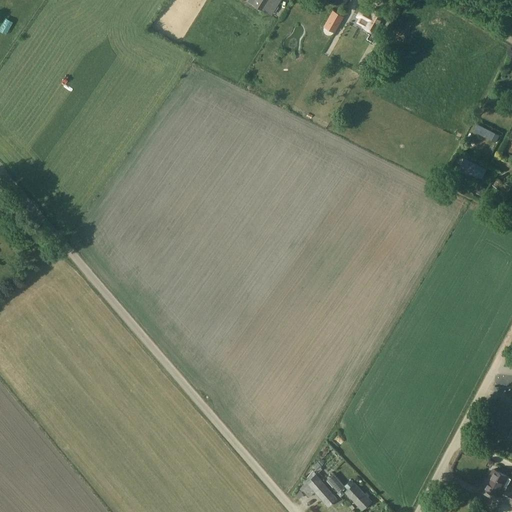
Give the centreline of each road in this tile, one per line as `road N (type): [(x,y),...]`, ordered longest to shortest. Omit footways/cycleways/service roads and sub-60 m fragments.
road 1 (unclassified): [(294,511),(0,172)]
road 2 (unclassified): [(511,333),(419,511)]
